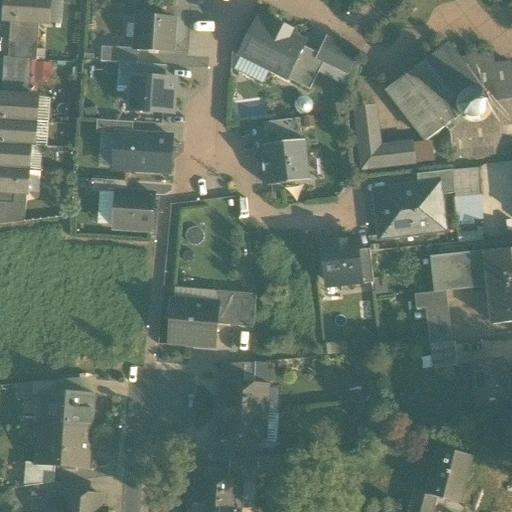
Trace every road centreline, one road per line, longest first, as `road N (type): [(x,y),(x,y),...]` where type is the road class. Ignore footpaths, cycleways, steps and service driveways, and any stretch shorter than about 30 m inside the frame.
road 1 (residential): [(242,0),(224,29),(205,167),(287,222),(356,213)]
road 2 (residential): [(280,0),(351,37),(394,0)]
